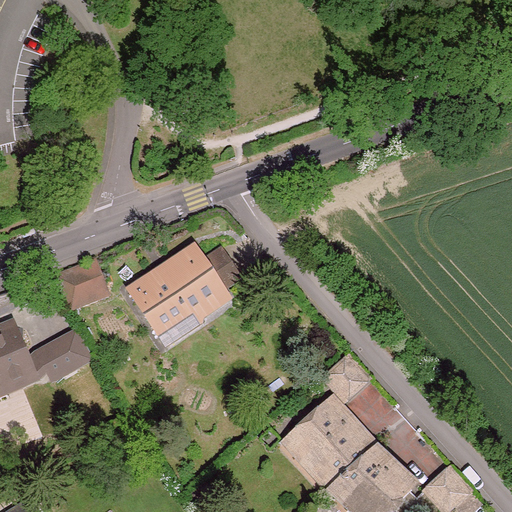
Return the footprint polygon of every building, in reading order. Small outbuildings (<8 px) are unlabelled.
[(194,247),(129,290),(166,345),(231,302),(224,291),(242,279),(222,249),(203,261),(194,247)] [(110,296),(96,261),(55,277),(72,311),(110,296)] [(13,321),(0,326),(0,396),(39,380),(47,376),(51,384),(92,361),(76,331),(28,358),(13,321)] [(368,382),(349,360),(327,380),(346,402),(368,382)] [(327,490),(377,446),(334,399),(284,444),(327,490)] [(377,446),(327,490),(351,511),(393,511),(419,485),(377,446)] [(452,470),(427,491),(445,511),(453,511),(474,494),(452,470)] [(27,511),(22,503),(6,511),(27,511)]
